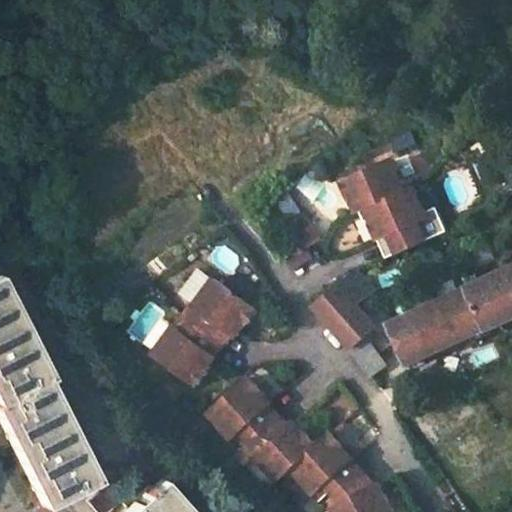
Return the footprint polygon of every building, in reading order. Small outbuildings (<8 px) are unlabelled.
[(393,160),(342,182),(349,198),(350,197),(357,213),(366,209),(373,224),(371,225),(378,240),(390,236),(398,254),(428,241),(420,222),(429,218),(416,187),(406,191),(393,160)] [(305,214),(292,222),(307,248),(320,240),(305,214)] [(511,251),(511,235),(496,243),(503,256),(511,251)] [(511,320),(511,276),(508,267),(469,284),(471,287),(392,324),(411,365),(490,328),(491,330),(511,320)] [(371,287),(357,271),(315,308),(352,348),(366,336),(373,329),(354,308),(364,299),(371,287)] [(51,378),(3,277),(0,277),(0,414),(45,507),(69,496),(65,488),(74,484),(78,491),(97,481),(48,380),(51,378)] [(176,328),(156,355),(198,388),(209,374),(204,370),(214,357),(203,348),(220,326),(231,335),(234,337),(244,323),(249,327),(260,314),(217,281),(196,308),(201,312),(184,334),(176,328)] [(231,335),(220,326),(203,348),(214,357),(231,335)] [(386,363),(366,336),(352,348),(372,375),(386,363)] [(253,379),(213,416),(236,441),(244,433),(254,443),(240,456),(250,466),(260,457),(281,481),(294,469),(324,443),(311,430),(310,431),(300,420),(294,425),(286,433),(267,413),(275,405),(264,393),(265,392),(253,379)] [(294,425),(275,405),(267,413),(286,433),(294,425)] [(349,444),(337,431),(324,443),(294,469),(317,495),(327,486),(344,505),(335,510),(336,511),(396,511),(381,484),(380,485),(372,489),(350,465),(357,459),(346,447),(349,444)] [(380,485),(357,459),(350,465),(372,489),(380,485)] [(194,511),(164,480),(156,488),(153,485),(146,492),(148,495),(146,497),(148,499),(140,506),(137,503),(127,511),(194,511)] [(111,511),(123,501),(108,485),(90,503),(97,511),(111,511)]
